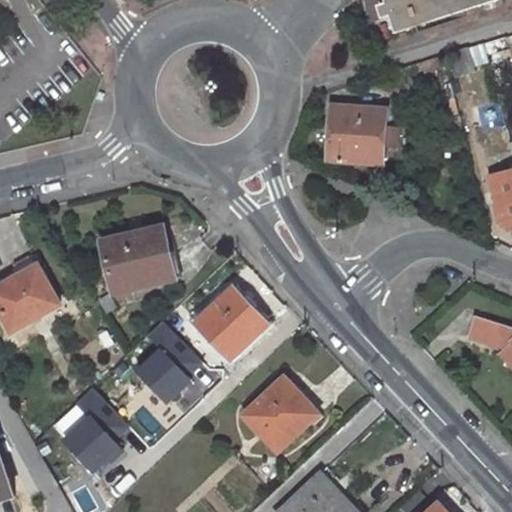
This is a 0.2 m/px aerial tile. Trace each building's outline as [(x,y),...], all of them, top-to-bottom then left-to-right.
[(385,0),(386,3),(378,6),(383,19),(391,17),(396,34),(504,0),(385,0)] [(456,79),(477,74),(471,50),(450,57),(456,79)] [(446,58),(406,69),(411,83),(450,72),(446,58)] [(386,110),(338,106),(332,160),(380,165),(386,110)] [(511,173),(494,179),(506,227),(511,225),(511,173)] [(163,219),(101,234),(114,287),(171,274),(165,245),(168,245),(163,219)] [(183,271),(176,243),(168,245),(165,245),(171,274),(183,271)] [(32,255),(0,273),(0,308),(9,326),(56,300),(32,255)] [(235,278),(198,312),(233,349),(270,315),(235,278)] [(511,330),(511,329),(480,314),(472,331),(498,344),(511,330)] [(511,330),(498,344),(507,349),(511,344),(511,330)] [(285,370),(245,407),(280,443),(320,406),(285,370)] [(0,453),(0,493),(13,489),(0,453)] [(319,468),(275,508),(278,511),(359,511),(360,511),(319,468)] [(451,511),(438,497),(421,511),(451,511)]
